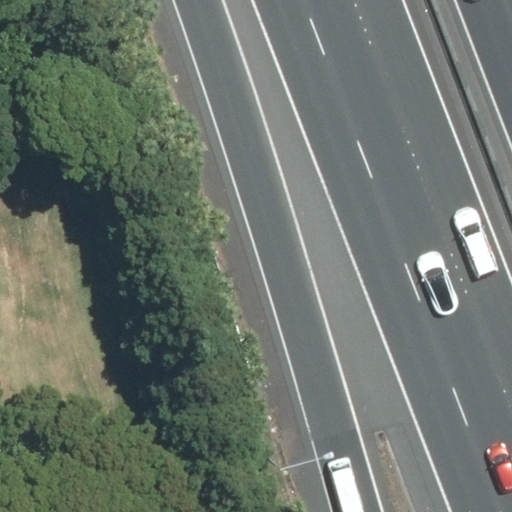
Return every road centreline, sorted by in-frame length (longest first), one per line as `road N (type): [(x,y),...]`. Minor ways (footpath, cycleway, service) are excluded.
road 1 (motorway): [(360,511),(198,0)]
road 2 (motorway): [(511,413),(352,0)]
